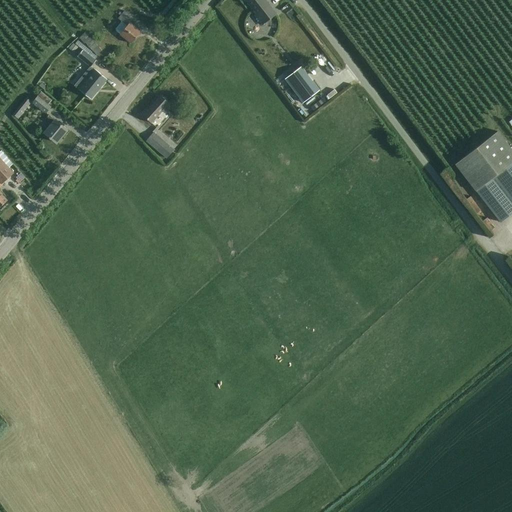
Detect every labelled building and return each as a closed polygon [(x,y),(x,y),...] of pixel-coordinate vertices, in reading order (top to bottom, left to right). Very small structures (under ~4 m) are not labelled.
[(276,13),(265,0),(244,0),(256,14),(255,15),(262,25),(276,13)] [(133,18),(124,11),(122,14),(120,12),(118,14),(120,15),(118,18),(121,21),(115,29),(115,31),(131,44),(132,42),(134,42),(136,39),(136,38),(141,32),(130,23),(133,18)] [(97,55),(102,50),(85,33),(80,37),(97,55)] [(77,56),(90,67),(96,61),(82,50),(77,56)] [(303,103),(319,90),(301,66),(285,79),(303,103)] [(82,92),(90,99),(107,79),(95,70),(82,85),(86,88),(82,92)] [(155,101),(143,115),(151,123),(163,109),(169,103),(161,96),(155,102),(155,101)] [(51,109),(37,97),(33,102),(46,114),(51,109)] [(18,118),(31,102),(27,98),(26,98),(13,114),(18,118)] [(66,130),(62,128),(63,127),(48,115),(45,119),(51,124),(44,133),(50,137),(49,138),(50,139),(51,138),(56,143),(67,130),(66,130)] [(165,142),(153,132),(146,140),(167,158),(174,149),(165,142)] [(511,148),(500,132),(457,163),(500,221),(511,212),(511,148)] [(0,181),(2,183),(11,175),(14,173),(0,156),(0,207),(8,200),(2,193),(0,190),(0,181)]
